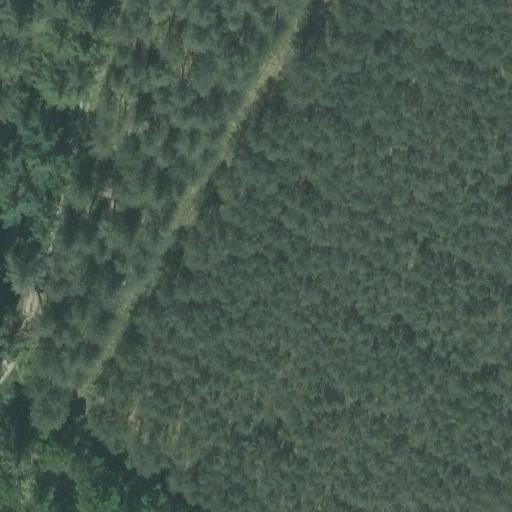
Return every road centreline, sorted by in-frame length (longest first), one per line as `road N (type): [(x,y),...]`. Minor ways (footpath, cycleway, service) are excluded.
road 1 (track): [(114,0),(0,385)]
road 2 (track): [(1,383),(228,511)]
